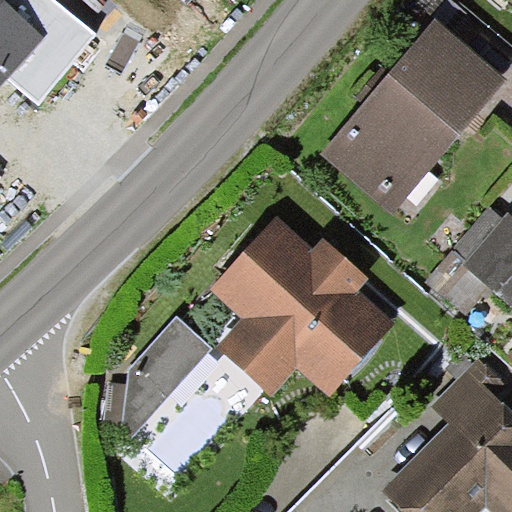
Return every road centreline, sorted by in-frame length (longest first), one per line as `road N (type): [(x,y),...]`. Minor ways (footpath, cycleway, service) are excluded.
road 1 (tertiary): [(323,0),(115,227),(0,329)]
road 2 (residential): [(0,367),(39,443),(53,511)]
